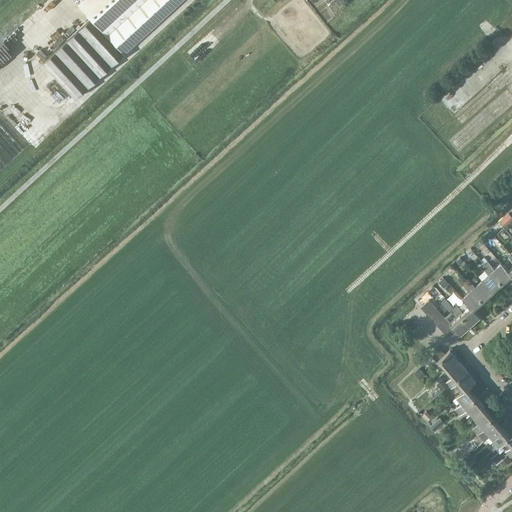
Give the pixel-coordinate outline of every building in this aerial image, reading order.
[(181,0),(80,0),(77,3),(107,35),(124,53),(181,0)] [(122,55),(89,20),(41,65),(74,100),(122,55)] [(501,283),(510,275),(511,274),(507,271),(501,263),(493,269),(487,262),(484,265),(501,283)] [(488,275),(481,281),(491,292),(501,283),(484,265),(481,267),(488,275)] [(468,280),(465,283),(481,301),(491,292),(481,281),(474,287),(468,280)] [(472,309),(481,301),(465,283),(462,286),(468,292),(462,298),(465,302),(468,306),(469,306),(472,309)] [(454,291),(458,296),(463,292),(459,287),(454,291)] [(424,312),(432,305),(428,300),(420,308),(424,312)] [(469,306),(468,306),(465,302),(458,308),(456,305),(453,308),(469,326),(479,317),(472,309),(469,306)] [(428,316),(436,309),(432,305),(424,312),(428,316)] [(459,334),(469,326),(453,308),(450,310),(456,317),(449,323),(452,326),(456,330),(459,334)] [(432,321),(440,313),(436,309),(428,316),(432,321)] [(436,325),(444,317),(440,313),(432,321),(436,325)] [(439,329),(448,322),(444,317),(436,325),(439,329)] [(443,334),(452,326),(449,323),(448,322),(439,329),(443,334)] [(447,338),(456,330),(452,326),(443,334),(447,338)] [(440,363),(446,370),(458,360),(449,350),(431,366),(434,369),(440,363)] [(445,382),(448,386),(466,370),(458,360),(446,370),(452,377),(445,382)] [(457,383),(463,390),(467,387),(475,380),(466,370),(448,386),(450,389),(457,383)] [(475,397),(467,387),(463,390),(455,396),(461,403),(454,409),(457,412),(475,397)] [(466,410),(472,417),(484,407),(475,397),(457,412),(459,415),(466,410)] [(429,405),(424,409),(428,415),(433,412),(429,405)] [(474,432),(492,416),(484,407),(472,417),(478,423),(471,429),(474,432)] [(437,423),(443,421),(440,414),(434,416),(437,423)] [(489,436),(501,426),(492,416),(474,432),(476,435),(478,434),(484,441),(489,436)] [(509,436),(501,426),(489,436),(495,443),(488,449),(491,452),(502,443),(506,440),(505,439),(509,436)] [(511,433),(509,436),(505,439),(506,440),(502,443),(508,449),(505,452),(507,455),(511,451),(511,433)] [(493,454),(499,459),(504,451),(498,447),(493,454)] [(472,463),(479,458),(475,453),(468,458),(472,463)]
